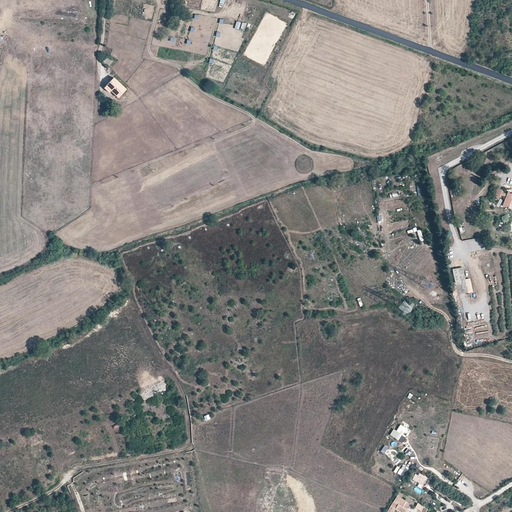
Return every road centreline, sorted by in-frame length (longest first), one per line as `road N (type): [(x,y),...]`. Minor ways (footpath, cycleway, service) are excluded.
road 1 (tertiary): [(290,0),(511,81)]
road 2 (track): [(19,507),(52,492),(73,470),(183,450)]
